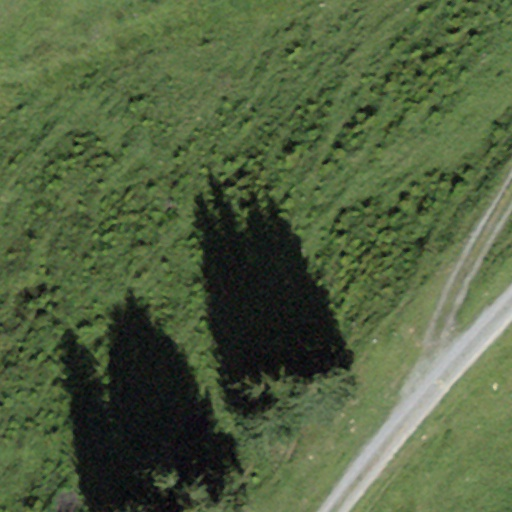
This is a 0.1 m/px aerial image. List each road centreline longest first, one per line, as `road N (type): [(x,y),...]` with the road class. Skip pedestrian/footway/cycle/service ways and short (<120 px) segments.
road 1 (track): [(333,511),(511,298)]
road 2 (track): [(511,170),(443,306),(424,396)]
